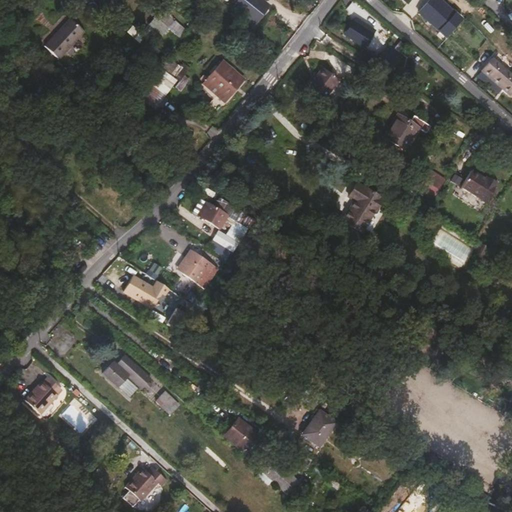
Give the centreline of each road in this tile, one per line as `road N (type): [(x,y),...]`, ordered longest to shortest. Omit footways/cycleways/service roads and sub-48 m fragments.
road 1 (residential): [(332,0),(167,201),(35,334),(0,386)]
road 2 (unknown): [(23,349),(214,511)]
road 3 (residential): [(368,0),(511,125)]
